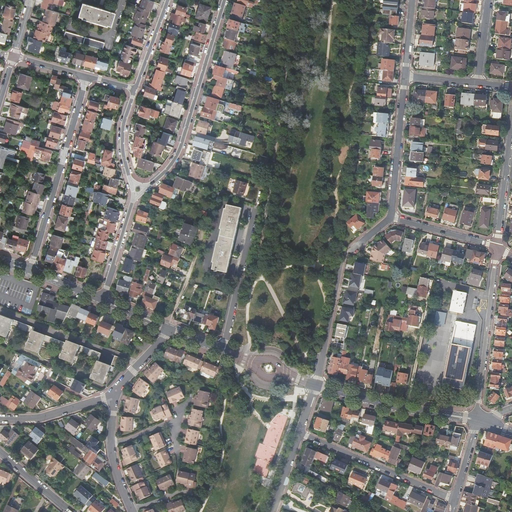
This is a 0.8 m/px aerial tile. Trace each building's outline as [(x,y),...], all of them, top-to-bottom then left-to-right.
[(46,9),(47,9),(49,2),(53,3),(58,4),(58,3),(59,0),(43,0),(41,7),(44,8),(46,9)] [(142,0),(140,7),(149,11),(150,11),(154,1),(149,0),(142,0)] [(382,0),(382,14),(395,14),(395,10),(399,10),(399,0),(382,0)] [(435,9),(436,0),(424,0),(424,8),(435,9)] [(474,13),(476,14),(477,5),(473,4),(473,0),(465,0),(465,4),(461,3),(460,11),(464,11),(464,12),(474,13)] [(115,13),(83,3),(78,17),(107,26),(108,25),(111,26),(115,13)] [(241,19),(243,18),(246,6),(238,4),(236,3),(233,13),(238,15),(237,17),(241,19)] [(5,17),(12,19),(14,15),(15,12),(14,11),(16,7),(7,4),(4,12),(3,16),(5,17)] [(208,11),(210,7),(200,4),(196,17),(206,20),(208,11)] [(178,5),(177,9),(178,10),(177,13),(184,16),(187,8),(178,5)] [(149,11),(140,7),(137,6),(132,20),(136,21),(144,24),(149,11)] [(424,8),(423,7),(422,18),(434,19),(435,9),(424,8)] [(48,9),(44,22),(53,25),(54,25),(59,13),(48,9)] [(463,21),(462,23),(473,24),(474,13),(464,12),(464,13),(460,13),(459,21),(463,21)] [(499,12),(498,20),(506,22),(507,13),(499,12)] [(178,14),(175,14),(173,14),(171,19),(173,19),(172,22),(180,25),(180,24),(181,21),(184,22),(186,18),(183,17),(183,16),(180,15),(178,14)] [(400,17),(391,16),(390,24),(399,25),(400,17)] [(12,19),(5,17),(1,32),(7,34),(9,34),(11,25),(12,23),(13,23),(14,19),(12,19)] [(238,31),(241,23),(231,20),(229,24),(228,24),(227,27),(228,27),(228,28),(234,30),(238,31)] [(506,22),(498,20),(496,31),(496,34),(510,36),(511,28),(509,28),(510,22),(507,22),(506,22)] [(44,22),(43,21),(42,21),(40,21),(38,29),(51,33),(51,34),(53,25),(44,22)] [(144,24),(136,21),(131,35),(140,39),(146,25),(144,24)] [(206,24),(200,22),(197,31),(200,32),(203,33),(206,24)] [(170,23),(168,28),(169,29),(168,32),(174,34),(176,35),(178,31),(179,26),(170,23)] [(434,36),(435,36),(436,26),(424,24),(423,35),(434,36)] [(458,28),(457,39),(469,40),(471,30),(458,28)] [(42,41),(45,42),(46,38),(49,39),(51,33),(38,29),(37,29),(34,38),(42,41)] [(392,30),(381,29),(381,35),(383,35),(382,43),(390,43),(390,35),(392,35),(392,30)] [(225,38),(226,39),(236,42),(239,31),(238,31),(234,30),(233,31),(227,30),(225,38)] [(100,49),(103,50),(105,43),(66,32),(64,37),(64,39),(73,41),(75,42),(88,46),(100,49)] [(171,44),(174,34),(168,32),(164,42),(171,44)] [(205,34),(203,33),(200,32),(200,34),(197,33),(196,39),(198,40),(203,41),(205,34)] [(423,35),(422,35),(421,45),(433,47),(434,36),(423,35)] [(39,53),(42,41),(34,38),(32,38),(30,37),(26,49),(39,53)] [(133,37),(131,42),(141,45),(143,40),(133,37)] [(499,48),(510,50),(511,39),(500,38),(499,48)] [(223,47),(229,49),(231,45),(236,47),(236,44),(240,45),(240,43),(236,42),(226,39),(223,47)] [(469,40),(457,39),(455,49),(457,50),(457,53),(465,54),(466,51),(468,51),(469,41),(469,40)] [(159,51),(173,55),(174,54),(169,52),(172,44),(171,44),(164,42),(163,41),(159,51)] [(382,43),(379,42),(378,56),(389,57),(390,52),(389,52),(389,49),(390,43),(382,43)] [(137,49),(125,44),(121,55),(131,58),(133,53),(135,54),(137,49)] [(191,44),(188,53),(197,56),(200,46),(191,44)] [(510,61),(511,50),(510,50),(499,48),(498,54),(497,59),(510,61)] [(60,50),(58,56),(62,57),(62,60),(66,61),(69,53),(60,50)] [(228,69),(231,70),(232,66),(234,66),(237,55),(225,51),(223,58),(224,59),(223,63),(221,63),(220,66),(228,69)] [(83,65),(86,55),(75,52),(73,62),(83,65)] [(426,55),(421,54),(420,65),(434,66),(436,54),(426,53),(426,55)] [(97,60),(98,58),(86,55),(83,65),(95,68),(95,67),(97,60)] [(131,58),(121,55),(121,56),(122,56),(120,60),(129,63),(131,58)] [(158,65),(160,66),(161,66),(160,68),(160,69),(164,70),(168,59),(160,57),(158,65)] [(453,57),(451,69),(465,71),(467,59),(453,57)] [(197,63),(186,59),(181,73),(192,77),(197,63)] [(104,66),(105,62),(97,60),(95,67),(103,69),(104,66)] [(129,63),(120,60),(116,70),(121,71),(120,74),(126,76),(128,75),(132,64),(129,63)] [(383,60),(382,70),(384,70),(394,71),(395,61),(383,60)] [(493,64),(491,73),(503,75),(504,72),(507,72),(508,66),(493,64)] [(218,66),(216,73),(215,75),(216,75),(220,77),(225,78),(227,71),(230,72),(240,76),(241,73),(231,70),(228,69),(218,66)] [(157,89),(159,90),(161,86),(159,86),(164,72),(157,69),(152,84),(150,83),(149,87),(157,89)] [(393,81),(394,71),(384,70),(383,80),(393,81)] [(32,77),(21,74),(18,86),(28,90),(32,77)] [(57,78),(57,76),(52,75),(50,82),(55,84),(54,88),(58,89),(58,90),(63,92),(65,92),(71,94),(72,90),(66,89),(66,87),(62,86),(59,85),(61,80),(57,78)] [(188,78),(178,75),(176,82),(178,83),(177,88),(178,88),(184,90),(186,86),(187,82),(188,78)] [(232,83),(233,81),(225,78),(220,77),(216,75),(215,78),(219,79),(218,83),(212,81),(211,84),(216,86),(225,89),(226,89),(228,85),(229,85),(230,85),(230,84),(231,84),(232,83)] [(149,87),(147,86),(144,95),(153,99),(157,89),(149,87)] [(225,89),(216,86),(213,95),(222,98),(225,89)] [(182,104),(186,91),(184,90),(178,88),(174,101),(182,104)] [(378,97),(387,97),(391,98),(392,89),(388,89),(383,88),(381,88),(379,88),(378,97)] [(12,95),(11,99),(19,102),(22,93),(14,90),(12,94),(11,95),(12,95)] [(420,102),(426,102),(427,91),(415,90),(414,100),(420,101),(420,102)] [(437,92),(427,91),(426,102),(436,103),(437,92)] [(65,92),(63,92),(60,102),(61,103),(70,105),(72,98),(70,97),(71,94),(65,92)] [(472,104),(475,105),(475,103),(476,95),(462,93),(461,103),(472,104)] [(446,94),(445,107),(455,108),(456,95),(446,94)] [(119,98),(110,95),(107,105),(117,108),(119,98)] [(487,96),(476,95),(475,103),(475,105),(486,106),(487,97),(487,96)] [(378,97),(377,96),(376,105),(384,106),(385,102),(386,102),(387,97),(378,97)] [(225,102),(221,100),(209,97),(205,107),(214,110),(217,111),(223,113),(225,107),(224,105),(225,102)] [(495,99),(494,112),(502,113),(504,100),(495,99)] [(96,111),(99,102),(96,102),(92,100),(91,100),(88,108),(96,111)] [(60,102),(55,101),(53,109),(64,112),(65,110),(68,111),(70,107),(61,104),(61,103),(60,102)] [(178,117),(182,104),(174,101),(173,101),(169,114),(178,117)] [(27,114),(28,108),(12,103),(9,110),(11,111),(10,115),(19,118),(21,112),(27,114)] [(148,118),(151,109),(142,105),(139,115),(148,118)] [(214,110),(205,107),(202,117),(211,120),(214,110)] [(85,119),(93,122),(96,112),(88,110),(85,119)] [(56,125),(57,123),(64,125),(67,116),(60,113),(54,111),(52,120),(50,120),(49,124),(56,125)] [(377,123),(389,124),(390,114),(378,113),(377,123)] [(168,117),(164,128),(173,132),(177,120),(168,117)] [(16,134),(20,122),(8,118),(4,131),(16,134)] [(101,124),(101,126),(110,128),(112,120),(103,118),(101,124)] [(412,118),(411,127),(420,128),(421,119),(412,118)] [(91,128),(93,122),(85,119),(83,126),(91,128)] [(197,132),(207,135),(210,124),(200,121),(197,132)] [(142,137),(145,126),(136,123),(134,129),(136,130),(134,134),(137,135),(142,137)] [(375,136),(388,138),(388,134),(388,130),(389,124),(377,123),(376,123),(375,136)] [(52,125),(49,135),(58,138),(60,133),(63,134),(64,129),(52,125)] [(488,126),(487,134),(500,135),(500,127),(488,126)] [(426,133),(426,128),(421,128),(420,128),(411,127),(411,135),(425,137),(426,133)] [(81,132),(79,137),(88,140),(90,132),(83,130),(82,133),(81,132)] [(235,131),(232,143),(234,143),(247,147),(249,142),(254,143),(255,137),(242,133),(241,138),(240,138),(240,139),(236,137),(237,131),(235,131)] [(140,147),(143,137),(142,137),(137,135),(134,145),(140,147)] [(48,137),(46,145),(55,148),(56,144),(57,143),(58,142),(57,141),(57,140),(48,137)] [(193,146),(201,148),(202,146),(203,146),(204,145),(203,144),(204,140),(196,137),(193,146)] [(76,148),(83,150),(86,140),(79,138),(76,148)] [(499,142),(481,140),(480,149),(498,151),(499,142)] [(165,145),(154,141),(150,153),(161,157),(163,151),(163,148),(164,149),(165,145)] [(373,150),(381,150),(382,141),(372,141),(371,149),(373,150)] [(413,142),(412,152),(422,153),(423,144),(413,142)] [(29,149),(28,154),(27,156),(33,158),(34,154),(33,154),(34,151),(43,153),(42,158),(50,160),(52,155),(50,155),(52,150),(31,144),(29,149)] [(14,158),(16,150),(9,148),(0,145),(0,165),(2,167),(2,166),(5,158),(6,156),(14,158)] [(134,155),(140,158),(143,148),(140,147),(134,145),(132,149),(136,150),(134,155)] [(106,149),(102,161),(110,163),(111,158),(110,157),(112,151),(106,149)] [(192,159),(191,162),(194,163),(204,166),(208,153),(195,149),(192,159)] [(381,152),(381,150),(373,150),(373,157),(372,158),(381,159),(381,152)] [(72,152),(71,157),(75,158),(84,160),(85,156),(72,152)] [(422,153),(412,152),(411,161),(423,162),(424,153),(422,153)] [(483,155),(482,164),(493,165),(494,160),(492,160),(493,156),(483,155)] [(84,160),(75,158),(72,167),(81,169),(82,166),(84,160)] [(152,171),(154,162),(144,159),(140,158),(137,166),(152,171)] [(201,179),(205,166),(204,166),(194,163),(190,176),(201,179)] [(407,167),(406,176),(417,178),(418,168),(407,167)] [(374,176),(384,177),(385,169),(375,168),(374,176)] [(72,175),(70,178),(78,181),(80,173),(72,170),(70,174),(72,175)] [(481,170),(480,174),(480,179),(490,180),(490,179),(490,178),(491,177),(491,176),(490,176),(490,175),(491,171),(481,170)] [(42,184),(45,174),(35,171),(32,181),(35,182),(42,184)] [(374,176),(373,186),(383,187),(384,177),(374,176)] [(417,178),(406,176),(405,185),(423,187),(425,178),(417,178)] [(117,188),(119,179),(111,177),(108,185),(117,188)] [(176,188),(185,192),(186,188),(190,190),(193,183),(179,177),(175,188),(176,188)] [(244,196),(247,183),(236,180),(234,189),(235,189),(234,193),(244,196)] [(65,194),(75,197),(79,184),(77,183),(70,181),(69,181),(65,194)] [(44,184),(42,184),(35,182),(32,191),(41,194),(42,194),(44,184)] [(117,188),(108,185),(103,184),(103,185),(102,189),(102,192),(107,194),(108,191),(115,193),(117,188)] [(175,188),(164,184),(160,193),(169,196),(168,197),(174,199),(178,189),(176,188),(175,188)] [(478,185),(477,193),(490,195),(491,186),(478,185)] [(414,207),(416,190),(405,189),(404,206),(408,207),(414,207)] [(41,194),(32,191),(30,191),(28,196),(27,197),(26,201),(38,205),(39,205),(40,201),(39,201),(39,198),(41,194)] [(94,192),(94,195),(93,202),(100,202),(100,204),(105,206),(109,194),(107,194),(102,192),(100,192),(99,192),(94,192)] [(153,200),(152,204),(160,207),(160,209),(164,210),(166,209),(167,205),(166,203),(163,201),(164,197),(155,193),(153,198),(156,199),(156,200),(153,200)] [(368,193),(367,202),(369,203),(379,204),(380,194),(368,193)] [(62,204),(72,207),(75,197),(65,194),(62,204)] [(23,212),(34,215),(35,211),(36,209),(37,209),(38,205),(26,201),(25,201),(24,205),(25,206),(23,212)] [(379,214),(380,204),(379,204),(369,203),(367,218),(374,219),(374,213),(379,214)] [(69,216),(72,207),(62,204),(60,213),(69,216)] [(215,263),(213,270),(216,270),(216,272),(217,272),(218,271),(228,273),(242,208),(228,205),(227,209),(225,209),(221,229),(222,229),(219,243),(218,242),(213,262),(215,263)] [(107,207),(104,218),(105,218),(109,219),(112,220),(117,221),(119,213),(115,211),(116,209),(107,207)] [(209,269),(213,270),(215,263),(213,262),(218,242),(219,243),(222,229),(221,229),(225,209),(223,208),(209,269)] [(427,215),(432,216),(437,218),(439,211),(429,208),(429,210),(428,212),(427,215)] [(447,209),(444,219),(455,222),(458,212),(447,209)] [(480,227),(489,228),(489,227),(488,227),(491,210),(482,209),(480,227)] [(140,211),(137,221),(146,224),(149,214),(140,211)] [(464,211),(461,223),(471,226),(474,213),(464,211)] [(64,231),(69,216),(60,213),(60,216),(59,216),(55,228),(64,231)] [(17,220),(27,224),(29,218),(18,215),(17,220)] [(357,215),(348,223),(351,228),(354,225),(358,230),(365,224),(357,215)] [(109,219),(105,218),(103,224),(99,223),(98,228),(99,228),(105,230),(113,232),(116,224),(112,223),(112,220),(109,219)] [(20,232),(21,232),(22,229),(25,230),(27,224),(17,220),(14,230),(20,232)] [(147,236),(150,227),(136,223),(134,232),(147,236)] [(197,234),(199,228),(185,223),(179,240),(191,245),(193,241),(194,237),(195,237),(194,237),(195,234),(197,234)] [(99,228),(96,237),(97,238),(106,240),(107,235),(109,231),(105,230),(99,228)] [(391,232),(386,237),(391,244),(395,241),(398,240),(401,241),(403,233),(404,233),(397,231),(396,231),(395,231),(394,231),(393,231),(392,232),(391,232)] [(137,233),(133,246),(144,249),(147,237),(137,233)] [(59,248),(60,248),(63,237),(53,235),(50,246),(59,248)] [(28,241),(18,238),(17,242),(15,249),(19,250),(21,250),(25,252),(28,241)] [(94,247),(95,247),(105,250),(107,241),(106,240),(97,238),(94,247)] [(5,246),(15,249),(17,242),(7,239),(6,243),(5,246)] [(391,250),(383,240),(380,243),(378,244),(373,248),(386,255),(391,250)] [(405,240),(403,251),(411,253),(414,242),(405,240)] [(427,255),(430,245),(426,243),(425,245),(421,244),(419,252),(427,255)] [(175,257),(179,259),(182,254),(180,253),(181,252),(183,249),(179,247),(179,246),(174,244),(172,248),(171,247),(170,248),(172,249),(169,254),(175,257)] [(427,255),(427,256),(436,258),(440,245),(434,244),(434,246),(430,245),(427,255)] [(129,259),(138,261),(140,262),(144,249),(133,246),(129,259)] [(95,247),(92,258),(102,262),(106,251),(105,250),(95,247)] [(65,257),(67,257),(69,251),(60,248),(59,248),(58,250),(66,253),(65,257)] [(372,255),(371,260),(380,262),(383,263),(386,255),(373,248),(372,253),(373,253),(372,255)] [(442,260),(451,262),(452,259),(454,251),(445,248),(442,260)] [(53,262),(56,255),(57,252),(49,249),(46,260),(53,262)] [(485,254),(468,249),(465,258),(472,260),(472,261),(472,262),(483,264),(485,254)] [(463,253),(454,251),(452,259),(461,261),(463,253)] [(169,254),(166,253),(164,255),(165,256),(161,264),(170,268),(175,257),(169,254)] [(63,270),(66,260),(61,258),(62,255),(60,254),(59,257),(56,255),(53,262),(52,265),(63,270)] [(78,266),(80,258),(76,257),(74,261),(67,259),(66,260),(63,270),(67,271),(68,271),(71,272),(74,265),(78,266)] [(127,276),(128,276),(132,263),(126,261),(122,274),(127,276)] [(366,264),(356,262),(354,273),(352,273),(351,277),(350,277),(350,281),(350,282),(350,286),(359,288),(362,275),(364,275),(366,264)] [(78,265),(76,274),(84,276),(87,268),(78,265)] [(161,276),(159,275),(158,275),(157,278),(159,279),(158,282),(163,284),(168,272),(163,270),(162,272),(161,276)] [(473,270),(470,283),(479,285),(483,272),(473,270)] [(128,276),(127,276),(125,282),(120,280),(117,290),(128,294),(133,278),(128,276)] [(416,289),(408,288),(407,293),(427,297),(429,287),(432,287),(434,280),(421,277),(419,286),(418,290),(416,289)] [(130,295),(133,296),(138,297),(138,295),(141,295),(143,290),(142,289),(144,285),(134,282),(130,295)] [(146,287),(145,291),(152,294),(156,285),(152,283),(150,288),(146,287)] [(502,288),(502,293),(509,294),(509,292),(511,292),(511,288),(511,289),(511,285),(503,283),(503,284),(502,285),(501,287),(502,288)] [(455,290),(451,310),(464,313),(469,293),(459,291),(459,289),(457,289),(456,290),(455,290)] [(358,292),(348,290),(346,298),(345,298),(344,303),(354,305),(355,302),(356,302),(358,292)] [(61,318),(64,320),(67,315),(68,313),(71,308),(60,304),(48,300),(49,294),(43,292),(38,311),(50,315),(48,321),(54,323),(56,317),(61,318)] [(501,295),(500,298),(501,299),(501,302),(509,303),(510,296),(501,294),(501,295)] [(161,298),(155,296),(153,299),(145,296),(142,304),(155,309),(158,301),(159,302),(161,298)] [(75,305),(73,304),(71,308),(68,313),(72,315),(78,318),(82,308),(75,305)] [(501,312),(501,315),(511,316),(511,311),(511,309),(508,309),(509,305),(500,304),(500,305),(499,305),(499,308),(500,309),(500,312),(501,312)] [(409,319),(403,317),(403,318),(402,323),(408,324),(417,326),(419,317),(415,316),(417,306),(412,305),(409,319)] [(195,318),(196,313),(197,311),(186,306),(182,316),(190,320),(192,317),(195,318)] [(355,309),(343,307),(341,320),(349,322),(350,316),(354,317),(355,309)] [(84,321),(87,322),(91,313),(91,312),(87,310),(82,308),(78,318),(84,321)] [(439,310),(436,324),(445,326),(448,313),(439,310)] [(87,322),(96,326),(100,317),(91,313),(87,322)] [(207,325),(209,317),(196,313),(195,318),(194,322),(207,326),(207,325)] [(0,334),(7,338),(12,326),(32,334),(27,348),(40,353),(44,342),(65,350),(61,358),(74,363),(78,352),(99,360),(102,353),(68,341),(67,343),(48,336),(34,331),(35,328),(1,315),(0,318),(0,334)] [(219,318),(210,315),(209,317),(207,325),(211,326),(210,328),(215,330),(217,323),(218,323),(219,319),(219,318)] [(389,315),(387,322),(386,330),(394,331),(394,329),(401,330),(402,323),(403,318),(389,315)] [(498,317),(498,320),(498,324),(507,325),(508,317),(499,316),(499,317),(498,317)] [(452,342),(443,385),(464,389),(473,347),(478,325),(457,320),(452,342)] [(103,321),(99,331),(110,336),(114,326),(103,321)] [(348,326),(339,324),(337,336),(342,337),(346,338),(348,326)] [(118,325),(114,335),(123,340),(127,329),(118,325)] [(496,328),(496,331),(497,331),(497,335),(505,336),(506,328),(498,327),(498,328),(496,328)] [(123,340),(122,341),(130,345),(135,332),(127,329),(123,340)] [(495,339),(495,342),(496,342),(495,346),(504,347),(505,339),(496,338),(496,339),(495,339)] [(164,357),(170,359),(174,361),(174,362),(179,365),(185,352),(179,350),(178,352),(174,350),(175,350),(168,347),(164,357)] [(496,359),(503,360),(504,360),(505,355),(503,354),(504,350),(495,349),(495,350),(494,350),(494,352),(495,353),(494,356),(496,356),(496,359)] [(22,354),(18,362),(38,373),(40,368),(42,364),(22,354)] [(342,359),(343,355),(338,354),(338,358),(337,358),(336,359),(333,358),(329,373),(338,375),(341,359),(342,359)] [(188,355),(184,364),(197,370),(202,359),(196,357),(196,359),(188,355)] [(341,363),(339,372),(347,374),(349,365),(350,361),(351,358),(345,357),(346,355),(343,355),(342,359),(341,363)] [(115,356),(112,364),(119,367),(122,358),(115,356)] [(493,364),(493,368),(496,369),(496,371),(505,372),(506,368),(504,368),(504,365),(502,365),(502,361),(494,360),(494,361),(493,361),(492,363),(493,364)] [(99,361),(92,379),(104,384),(111,366),(99,361)] [(18,373),(16,376),(26,383),(28,380),(33,383),(36,378),(35,378),(36,376),(38,373),(18,362),(14,370),(18,372),(17,373),(18,373)] [(164,370),(155,363),(151,367),(151,368),(149,371),(147,369),(143,374),(151,382),(155,378),(156,378),(164,370)] [(210,375),(215,377),(217,373),(218,372),(221,373),(223,369),(220,367),(214,365),(213,366),(205,363),(201,371),(202,372),(210,375)] [(359,369),(357,380),(367,382),(369,371),(359,369)] [(349,370),(347,379),(352,380),(356,381),(357,372),(349,370)] [(409,372),(400,370),(398,382),(407,383),(409,372)] [(379,376),(377,384),(385,386),(386,383),(387,383),(387,381),(388,381),(388,378),(379,376)] [(73,377),(69,386),(83,393),(87,384),(73,377)] [(140,397),(149,384),(141,379),(136,386),(134,385),(131,390),(140,397)] [(490,389),(499,390),(500,383),(499,383),(499,380),(492,379),(490,389)] [(54,386),(49,394),(58,400),(64,393),(54,386)] [(170,404),(176,401),(175,400),(183,396),(180,387),(166,393),(170,404)] [(28,397),(24,402),(33,408),(37,403),(36,402),(37,401),(37,402),(41,397),(32,391),(29,395),(28,397)] [(196,400),(194,406),(206,409),(207,403),(208,403),(210,393),(200,391),(198,397),(199,397),(198,400),(196,400)] [(494,392),(489,399),(494,403),(500,396),(494,392)] [(138,400),(127,397),(126,403),(127,403),(125,411),(134,414),(138,400)] [(2,398),(0,400),(0,401),(10,408),(11,407),(15,410),(21,401),(16,398),(15,400),(15,399),(14,400),(12,398),(8,404),(5,402),(6,401),(2,398)] [(324,400),(321,409),(331,412),(334,402),(324,400)] [(165,418),(171,416),(169,410),(166,404),(161,406),(160,405),(151,409),(155,421),(161,418),(161,417),(165,416),(165,418)] [(361,413),(361,412),(353,410),(349,409),(349,408),(344,407),(343,414),(342,413),(341,416),(342,416),(351,419),(352,416),(354,417),(353,421),(359,422),(361,413)] [(189,419),(187,426),(201,429),(203,423),(201,423),(202,418),(204,412),(194,410),(192,416),(193,416),(192,420),(189,419)] [(373,426),(374,426),(376,417),(364,414),(362,423),(373,426)] [(91,415),(84,425),(93,432),(101,422),(91,415)] [(131,432),(132,418),(123,417),(122,425),(120,425),(119,431),(131,432)] [(315,427),(315,429),(326,433),(326,431),(330,421),(319,417),(315,427)] [(80,425),(72,420),(67,427),(71,430),(70,431),(73,433),(72,434),(75,435),(76,433),(75,432),(80,425)] [(384,431),(398,434),(400,424),(386,421),(384,431)] [(404,424),(400,423),(400,424),(398,434),(404,435),(404,434),(406,433),(411,434),(411,432),(413,427),(413,426),(406,424),(405,425),(404,425),(404,424)] [(413,427),(411,432),(422,434),(424,428),(424,427),(416,425),(416,428),(413,427)] [(425,434),(430,435),(430,434),(433,435),(435,426),(427,425),(425,434)] [(38,429),(37,428),(30,436),(38,442),(41,438),(42,438),(45,434),(38,429)] [(343,431),(337,428),(333,438),(339,441),(343,431)] [(187,444),(196,446),(199,432),(188,429),(187,435),(189,436),(187,444)] [(19,435),(12,430),(10,433),(9,432),(8,431),(7,432),(4,430),(0,435),(0,438),(10,446),(19,435)] [(253,472),(268,476),(280,439),(274,437),(275,433),(268,430),(264,443),(260,442),(255,456),(258,457),(253,472)] [(359,430),(356,437),(352,445),(365,450),(365,449),(368,450),(371,443),(364,440),(365,437),(361,435),(363,432),(359,430)] [(500,436),(489,432),(485,445),(489,446),(496,448),(496,447),(500,436)] [(157,451),(167,447),(165,441),(163,442),(159,434),(151,438),(157,451)] [(438,434),(436,443),(451,446),(453,436),(443,434),(443,435),(438,434)] [(356,437),(352,435),(348,444),(352,445),(356,437)] [(511,440),(511,439),(500,436),(496,447),(499,448),(499,447),(509,450),(511,440)] [(29,441),(21,451),(32,459),(39,450),(29,441)] [(395,442),(393,449),(391,452),(391,454),(389,457),(390,458),(389,462),(395,465),(398,458),(396,457),(397,455),(398,452),(401,444),(398,443),(396,442),(395,442)] [(373,448),(371,454),(378,457),(378,456),(388,460),(389,457),(391,454),(391,452),(382,448),(382,446),(377,444),(375,449),(373,448)] [(98,455),(85,445),(82,449),(88,454),(85,459),(87,462),(87,463),(90,465),(90,466),(95,469),(98,471),(103,463),(96,458),(98,455)] [(72,446),(69,450),(78,457),(81,453),(72,446)] [(122,451),(124,456),(125,456),(127,459),(124,460),(127,466),(138,461),(135,456),(136,455),(132,446),(122,451)] [(304,458),(313,462),(315,457),(325,461),(328,455),(308,447),(304,458)] [(185,463),(194,465),(198,451),(187,448),(185,454),(187,454),(185,463)] [(156,456),(162,469),(171,465),(167,457),(169,457),(167,451),(156,456)] [(492,455),(480,451),(477,462),(488,466),(492,455)] [(48,460),(51,460),(51,464),(49,467),(46,470),(47,473),(52,477),(55,476),(60,469),(63,469),(65,466),(61,463),(60,462),(54,457),(50,454),(46,458),(48,460)] [(420,474),(425,463),(412,457),(407,468),(420,474)] [(302,464),(306,466),(311,468),(313,462),(304,458),(302,464)] [(335,460),(331,469),(344,474),(348,465),(335,460)] [(445,473),(453,476),(454,472),(456,473),(459,464),(451,461),(451,462),(449,461),(449,464),(450,464),(448,470),(446,470),(445,473)] [(92,468),(83,462),(74,473),(76,475),(82,480),(92,468)] [(143,479),(137,466),(129,469),(131,475),(129,476),(133,483),(143,479)] [(306,466),(303,471),(321,480),(323,475),(311,468),(306,466)] [(1,468),(0,467),(0,480),(6,483),(9,477),(11,478),(12,474),(10,474),(10,473),(4,471),(4,472),(0,470),(1,468)] [(427,469),(424,476),(433,479),(436,473),(427,469)] [(110,482),(96,472),(93,476),(107,486),(110,482)] [(190,475),(179,472),(177,483),(183,485),(184,484),(187,485),(187,488),(193,489),(196,477),(190,476),(190,475)] [(435,484),(434,485),(438,487),(444,473),(440,472),(437,481),(435,484)] [(353,473),(349,481),(362,488),(366,480),(353,473)] [(450,485),(453,476),(445,473),(444,473),(442,481),(445,482),(445,484),(450,485)] [(493,479),(479,473),(477,478),(476,480),(478,480),(475,490),(476,490),(475,492),(475,494),(478,495),(488,498),(491,489),(490,489),(493,479)] [(157,482),(162,493),(167,490),(167,488),(174,485),(174,484),(171,476),(157,482)] [(378,488),(388,492),(392,484),(382,479),(378,488)] [(316,491),(298,481),(292,491),(294,493),(297,492),(301,494),(303,497),(307,499),(310,493),(314,495),(316,491)] [(144,483),(133,488),(135,494),(138,493),(140,496),(139,497),(141,501),(151,497),(147,488),(146,488),(144,483)] [(387,496),(385,500),(404,509),(407,502),(402,500),(402,501),(393,496),(394,494),(397,485),(392,483),(392,484),(388,492),(387,496)] [(78,498),(82,501),(86,504),(93,496),(82,486),(79,489),(77,489),(75,491),(75,494),(74,495),(78,498)] [(466,502),(467,503),(470,504),(478,506),(481,497),(478,496),(478,495),(475,494),(474,494),(473,493),(464,491),(463,496),(467,498),(468,498),(467,499),(466,502)] [(335,500),(335,501),(346,507),(346,506),(347,504),(349,505),(351,506),(353,502),(351,501),(349,500),(350,498),(351,497),(340,492),(339,492),(335,500)] [(426,498),(412,492),(408,501),(419,506),(419,507),(422,508),(426,498)] [(118,506),(120,503),(113,498),(110,502),(118,506)] [(103,511),(108,507),(98,499),(89,509),(91,511),(103,511)] [(427,499),(421,511),(426,511),(428,507),(431,501),(427,499)] [(186,510),(183,501),(177,503),(177,504),(186,510)] [(444,511),(447,506),(446,505),(438,502),(438,504),(436,504),(436,505),(437,506),(437,507),(436,507),(434,510),(437,511),(444,511)] [(172,503),(167,505),(169,511),(173,511),(171,510),(175,505),(173,505),(172,503)] [(467,503),(464,511),(476,511),(477,511),(479,506),(478,506),(470,504),(467,503)]
